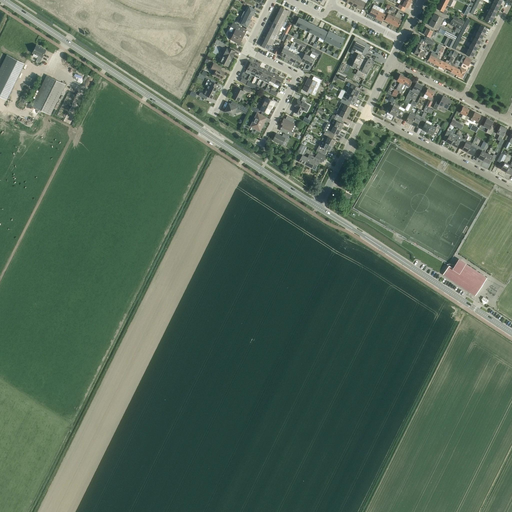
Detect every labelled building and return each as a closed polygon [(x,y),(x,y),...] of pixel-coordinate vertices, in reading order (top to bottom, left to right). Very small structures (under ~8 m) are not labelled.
[(360,0),(357,7),(362,10),(365,2),(366,3),(367,0),(360,0)] [(400,3),(398,8),(404,11),(405,7),(407,8),(410,3),(404,0),(399,0),(404,2),(402,5),(400,3)] [(440,2),(437,9),(443,12),(442,13),(445,14),(447,12),(444,10),(446,5),(440,2)] [(493,2),(490,8),(496,11),(499,5),(493,2)] [(371,10),(369,14),(375,18),(379,11),(378,11),(379,8),(374,5),(372,8),(371,10)] [(244,11),(253,15),(256,10),(248,6),(245,11),(244,11)] [(281,7),(278,12),(287,16),(289,11),(281,7)] [(490,8),(487,14),(493,17),(496,11),(490,8)] [(244,11),(241,17),(242,17),(250,21),(252,15),(253,16),(253,15),(244,11)] [(379,11),(375,18),(382,21),(385,14),(379,11)] [(278,12),(276,17),(284,21),(287,16),(278,12)] [(385,20),(391,23),(395,17),(388,14),(387,16),(385,20)] [(434,14),(431,19),(440,24),(442,21),(444,22),(445,19),(438,16),(434,14)] [(484,20),(486,21),(490,23),(493,17),(487,14),(484,20)] [(454,16),(452,21),(462,26),(464,21),(454,16)] [(250,21),(242,17),(239,23),(247,27),(250,21)] [(276,17),(274,22),(282,26),(284,21),(276,17)] [(295,25),(300,27),(304,19),(302,18),(301,19),(299,17),(295,25)] [(395,17),(391,23),(398,27),(401,20),(397,18),(395,17)] [(300,27),(305,29),(308,22),(306,21),(306,20),(304,19),(300,27)] [(429,24),(433,27),(439,30),(440,28),(439,27),(440,24),(431,19),(429,24)] [(451,20),(449,24),(457,28),(455,31),(458,33),(460,29),(462,26),(452,21),(451,20)] [(274,22),(271,27),(280,31),(282,26),(274,22)] [(305,29),(310,32),(314,24),(311,23),(311,24),(308,22),(305,29)] [(235,41),(235,42),(239,44),(238,46),(244,33),(242,32),(244,29),(233,23),(231,26),(234,28),(231,33),(233,34),(231,39),(235,41)] [(310,32),(315,34),(318,27),(315,26),(316,25),(314,24),(310,32)] [(481,25),(478,31),(484,34),(487,28),(481,25)] [(271,27),(269,31),(277,36),(280,31),(271,27)] [(315,34),(319,37),(323,29),(321,28),(318,27),(315,34)] [(427,27),(424,34),(429,37),(431,33),(435,35),(436,32),(427,27)] [(319,37),(324,39),(328,32),(325,31),(325,30),(323,29),(319,37)] [(269,31),(266,36),(275,40),(277,36),(269,31)] [(324,40),(329,43),(334,33),(329,31),(328,32),(324,39),(324,40)] [(455,40),(456,37),(445,31),(444,35),(455,40)] [(478,31),(475,37),(481,40),(484,34),(478,31)] [(329,43),(334,45),(339,36),(334,33),(329,43)] [(266,36),(264,41),(272,45),(275,40),(266,36)] [(339,36),(334,45),(339,48),(344,38),(339,36)] [(475,37),(472,43),(478,45),(481,40),(475,37)] [(261,46),(270,50),(272,45),(264,41),(261,46)] [(356,41),(351,50),(356,52),(357,50),(362,53),(365,46),(356,41)] [(419,43),(414,53),(421,56),(421,55),(425,57),(428,52),(424,50),(420,49),(422,45),(419,43)] [(472,43),(469,48),(475,51),(478,45),(472,43)] [(36,61),(40,62),(46,50),(36,45),(33,53),(39,56),(36,61)] [(280,55),(285,57),(290,47),(285,45),(283,48),(282,50),(280,55)] [(220,62),(228,66),(235,51),(227,47),(220,62)] [(285,57),(289,60),(294,50),(290,47),(285,57)] [(289,60),(294,62),(298,55),(299,52),(296,51),(297,49),(295,48),(294,50),(289,60)] [(466,54),(467,55),(472,57),(475,51),(469,48),(466,54)] [(430,55),(427,60),(434,63),(438,55),(435,54),(432,52),(430,55)] [(301,61),(306,63),(310,56),(305,53),(303,57),(301,61)] [(351,66),(367,74),(370,67),(371,68),(374,61),(370,59),(368,58),(367,60),(360,57),(361,55),(358,53),(351,66)] [(25,63),(7,55),(0,68),(0,96),(7,100),(25,63)] [(299,65),(301,61),(303,57),(298,55),(294,62),(299,65)] [(434,63),(439,66),(442,61),(438,59),(440,56),(438,55),(434,63)] [(310,56),(306,63),(311,66),(313,61),(315,58),(310,56)] [(466,56),(462,63),(465,64),(468,66),(471,59),(468,58),(466,56)] [(439,66),(445,69),(451,57),(449,61),(446,60),(445,62),(442,61),(439,66)] [(445,69),(451,72),(455,64),(451,62),(453,59),(451,57),(445,69)] [(250,74),(255,64),(250,62),(245,72),(250,74)] [(225,72),(219,69),(220,66),(214,63),(211,69),(216,71),(214,75),(221,79),(225,72)] [(250,74),(255,76),(260,67),(255,64),(250,74)] [(451,72),(457,75),(460,67),(455,64),(451,72)] [(260,67),(255,76),(259,79),(264,69),(260,67)] [(466,70),(460,67),(457,75),(462,77),(466,70)] [(259,79),(264,81),(269,71),(264,69),(259,79)] [(264,81),(268,83),(273,73),(269,71),(264,81)] [(274,83),(278,76),(273,73),(268,83),(273,85),(274,83)] [(391,94),(396,97),(399,92),(403,84),(406,77),(400,74),(397,80),(400,82),(396,90),(394,89),(391,94)] [(32,105),(50,115),(66,84),(47,75),(32,105)] [(278,76),(274,83),(279,86),(283,78),(278,76)] [(308,78),(303,89),(311,93),(313,94),(314,94),(315,93),(316,92),(316,91),(315,90),(314,90),(317,82),(319,84),(321,80),(314,76),(312,80),(308,78)] [(412,80),(406,77),(403,84),(399,92),(402,93),(406,85),(409,87),(412,80)] [(208,86),(206,89),(215,93),(217,88),(215,87),(217,84),(208,79),(205,85),(208,86)] [(410,90),(404,101),(408,102),(410,100),(414,92),(418,94),(419,91),(420,90),(422,85),(416,82),(413,86),(413,88),(412,90),(410,89),(410,90)] [(347,91),(350,93),(357,97),(360,91),(359,91),(360,88),(351,83),(347,91)] [(237,87),(232,97),(239,101),(244,91),(237,87)] [(428,88),(425,93),(423,97),(426,99),(428,96),(431,97),(434,91),(428,88)] [(201,93),(200,92),(198,95),(204,98),(206,95),(212,98),(215,93),(206,89),(205,91),(202,90),(201,93)] [(341,99),(350,104),(351,101),(354,102),(357,97),(350,93),(348,96),(345,95),(344,97),(343,96),(341,99)] [(435,104),(433,108),(436,109),(439,105),(447,109),(451,100),(447,98),(447,99),(442,96),(440,101),(437,100),(435,104)] [(266,97),(260,110),(262,111),(261,114),(264,115),(265,112),(268,113),(272,105),(273,105),(275,101),(266,97)] [(296,107),(294,112),(298,114),(300,115),(302,110),(303,110),(307,112),(308,109),(310,105),(305,103),(302,102),(298,99),(294,106),(296,107)] [(338,108),(349,113),(351,107),(349,106),(350,104),(341,99),(340,102),(341,102),(338,108)] [(229,103),(225,111),(228,113),(228,114),(229,114),(233,116),(235,112),(237,112),(241,111),(246,113),(248,108),(235,101),(235,102),(236,102),(234,105),(229,103)] [(391,102),(388,109),(391,110),(389,113),(395,116),(399,106),(397,105),(395,107),(393,106),(394,104),(391,102)] [(401,116),(404,117),(410,104),(408,103),(405,109),(399,106),(395,116),(400,118),(401,116)] [(407,118),(405,121),(411,124),(416,114),(411,111),(413,106),(410,104),(404,117),(407,118)] [(461,118),(464,119),(466,115),(469,109),(463,106),(460,112),(463,114),(461,118)] [(316,111),(314,116),(316,117),(318,112),(322,114),(324,111),(318,108),(317,111),(316,111)] [(333,115),(342,120),(343,117),(346,118),(349,113),(338,108),(337,110),(338,110),(336,115),(333,114),(333,115)] [(253,128),(259,131),(259,130),(260,129),(261,128),(261,126),(262,124),(263,125),(265,121),(263,120),(265,116),(257,112),(251,125),(254,127),(253,128)] [(474,112),(472,116),(471,118),(478,121),(481,115),(474,112)] [(418,124),(420,125),(424,119),(421,117),(416,114),(411,124),(416,126),(418,124)] [(285,133),(292,136),(294,133),(291,131),(294,123),(296,120),(287,115),(285,119),(284,118),(281,124),(283,125),(282,127),(281,127),(282,128),(281,131),(285,133)] [(322,119),(322,120),(325,121),(330,123),(331,124),(341,129),(343,124),(341,122),(342,120),(333,115),(331,117),(329,122),(325,120),(326,119),(324,118),(322,119)] [(487,118),(484,122),(483,126),(488,128),(486,132),(491,135),(493,131),(495,126),(492,124),(493,121),(487,118)] [(424,119),(420,125),(423,127),(422,129),(427,132),(431,125),(425,122),(426,120),(424,119)] [(327,132),(334,136),(335,133),(338,135),(341,129),(331,124),(327,132)] [(471,127),(470,129),(473,131),(476,132),(479,128),(472,124),(471,127)] [(427,132),(433,135),(434,132),(437,133),(440,127),(437,125),(436,128),(431,125),(427,132)] [(496,147),(499,149),(500,149),(501,146),(504,140),(501,139),(504,133),(507,128),(501,125),(498,129),(497,132),(496,133),(499,135),(498,137),(497,139),(500,140),(498,144),(496,147)] [(322,137),(321,140),(332,145),(335,140),(332,139),(334,136),(327,132),(327,133),(324,131),(323,134),(327,136),(326,139),(322,137)] [(446,141),(451,144),(456,135),(448,131),(444,137),(447,139),(446,141)] [(273,140),(282,144),(284,141),(286,142),(289,136),(283,133),(282,136),(276,133),(273,140)] [(458,144),(460,145),(464,139),(461,138),(461,137),(456,134),(456,135),(451,144),(456,147),(458,144)] [(479,142),(486,145),(489,139),(481,136),(479,142)] [(462,149),(467,152),(472,143),(464,139),(460,145),(463,147),(462,149)] [(316,150),(316,151),(324,155),(327,150),(330,151),(332,145),(321,140),(316,150)] [(472,143),(467,152),(473,155),(474,152),(477,154),(480,147),(477,146),(478,145),(472,142),(472,143)] [(478,158),(483,160),(487,153),(482,151),(483,148),(480,147),(477,154),(479,155),(478,158)] [(302,155),(299,161),(315,170),(319,162),(320,162),(321,162),(322,161),(323,162),(326,156),(318,152),(315,157),(309,154),(307,157),(302,155)] [(483,160),(489,163),(490,160),(493,162),(495,157),(496,155),(493,154),(492,156),(487,153),(483,160)] [(501,169),(506,172),(510,165),(504,162),(505,160),(503,159),(499,165),(502,166),(501,169)] [(345,192),(343,197),(349,201),(352,195),(345,192)] [(441,273),(471,293),(476,296),(475,295),(479,290),(487,278),(465,263),(459,272),(449,265),(445,271),(443,274),(442,273),(441,273)]
